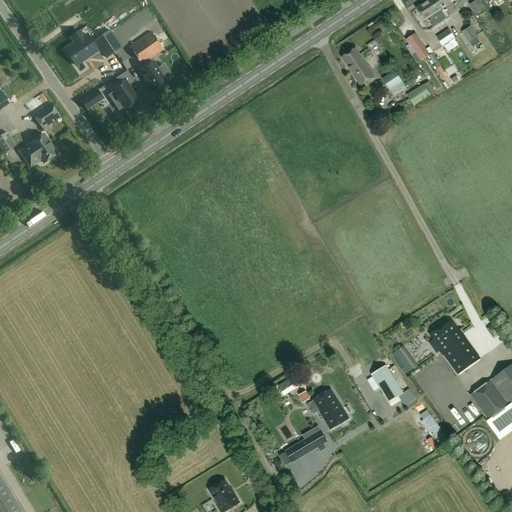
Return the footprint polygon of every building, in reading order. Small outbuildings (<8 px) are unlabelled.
[(118,0),(109,8),(117,16),(129,5),(125,0),(118,0)] [(440,10),(433,0),(428,0),(424,3),(438,24),(443,21),(440,15),(438,16),(436,13),(440,10)] [(445,0),(433,0),(440,10),(445,7),(447,10),(445,11),(449,17),(454,13),(445,0)] [(445,0),(454,13),(459,10),(456,4),(454,5),(452,2),(455,0),(445,0)] [(479,0),(476,0),(469,5),(476,15),(485,9),(479,0)] [(438,24),(424,3),(416,9),(424,21),(429,18),(431,21),(429,22),(433,28),(438,24)] [(499,7),(504,16),(510,13),(505,4),(499,7)] [(505,34),(499,21),(483,28),(489,41),(505,34)] [(462,32),(468,43),(477,37),(471,27),(462,32)] [(442,46),(448,42),(454,38),(448,30),(437,38),(442,46)] [(110,31),(94,41),(106,58),(122,48),(110,31)] [(164,50),(152,32),(133,45),(130,47),(142,65),(164,50)] [(415,33),(406,39),(416,55),(420,61),(429,55),(425,49),(415,33)] [(84,37),(65,51),(76,67),(81,73),(86,69),(82,63),(98,52),(92,43),(89,45),(84,37)] [(359,84),(374,74),(373,72),(371,73),(355,49),(342,58),(359,84)] [(167,82),(153,61),(139,71),(153,91),(167,82)] [(436,69),(449,89),(453,86),(440,67),(436,69)] [(382,79),(394,98),(407,90),(395,71),(382,79)] [(120,83),(111,90),(117,99),(113,101),(119,110),(123,107),(125,110),(139,101),(128,85),(133,82),(127,72),(116,78),(120,83)] [(453,85),(457,82),(452,73),(447,76),(453,85)] [(419,77),(410,81),(413,87),(422,82),(419,77)] [(423,85),(407,95),(409,100),(397,107),(401,113),(413,105),(414,106),(430,96),(423,85)] [(0,109),(10,103),(2,92),(0,92),(0,109)] [(97,103),(91,94),(81,101),(87,110),(97,103)] [(43,129),(60,117),(51,103),(34,115),(43,129)] [(0,135),(0,147),(4,154),(16,147),(7,132),(0,135)] [(27,146),(20,151),(30,167),(38,162),(37,161),(41,159),(44,163),(57,154),(44,134),(30,143),(31,145),(28,147),(27,146)] [(458,374),(480,359),(451,320),(429,334),(458,374)] [(511,364),(469,395),(488,422),(511,404),(511,364)] [(370,379),(367,380),(370,386),(374,391),(379,387),(383,395),(388,402),(395,398),(402,393),(394,380),(386,366),(378,370),(371,375),(372,377),(370,379)] [(417,373),(425,382),(429,379),(422,370),(417,373)] [(276,387),(282,396),(300,386),(294,376),(276,387)] [(309,405),(308,406),(310,409),(312,413),(313,413),(314,413),(317,412),(319,411),(324,420),(330,430),(339,424),(349,419),(340,404),(331,389),(322,395),(313,400),(313,401),(311,403),(309,404),(309,405)] [(305,392),(299,395),(303,402),(309,399),(305,392)] [(426,416),(416,422),(432,448),(442,442),(426,416)] [(298,445),(286,452),(289,457),(292,462),(298,458),(304,455),(315,448),(326,441),(323,436),(320,431),(305,440),(298,445)] [(477,460),(480,467),(488,463),(485,456),(477,460)] [(0,511),(25,511),(0,469),(0,511)] [(219,509),(220,511),(223,511),(230,508),(239,503),(236,498),(234,493),(233,494),(232,494),(229,488),(225,481),(217,486),(209,491),(213,497),(217,503),(216,504),(219,509)]
